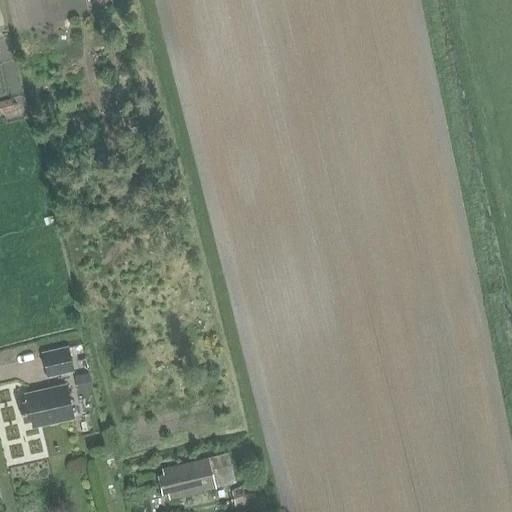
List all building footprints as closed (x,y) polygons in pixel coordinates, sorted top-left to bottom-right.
[(10,102),(0,103),(0,115),(13,113),(10,102)] [(39,353),(45,379),(73,372),(67,347),(39,353)] [(89,374),(74,378),(78,394),(93,391),(89,374)] [(74,418),(67,385),(24,395),(26,402),(20,404),(24,422),(30,420),(32,428),(74,418)] [(168,500),(232,486),(226,459),(161,473),(162,478),(157,479),(161,498),(167,496),(168,500)] [(235,508),(257,503),(252,484),(241,487),(238,488),(238,490),(231,491),(235,508)]
